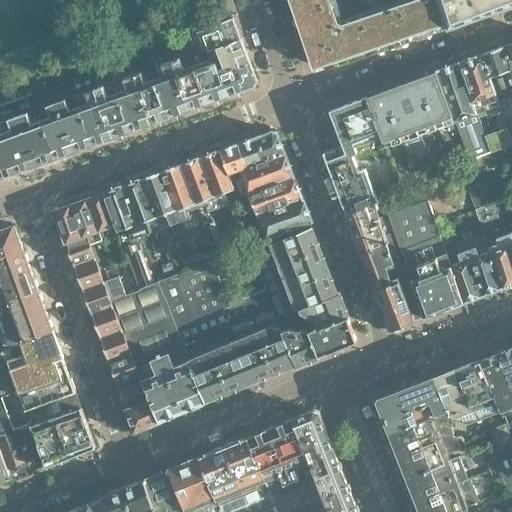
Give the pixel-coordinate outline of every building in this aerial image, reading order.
[(410,0),(342,23),(338,21),(330,0),(289,0),(308,53),(309,53),(310,57),(313,60),(316,63),(317,63),(319,64),(321,65),(323,66),(325,66),(327,67),(330,67),(332,66),(334,66),(358,58),(357,54),(370,49),(372,54),(427,36),(425,30),(434,27),(436,32),(449,28),(439,0),(410,0)] [(511,4),(511,0),(439,0),(449,28),(511,4)] [(241,37),(233,17),(217,23),(198,30),(206,50),(220,45),(241,37)] [(250,61),(241,37),(220,45),(227,62),(230,69),(250,61)] [(511,68),(511,67),(504,45),(481,54),(490,77),(496,75),(511,68)] [(496,93),(490,77),(481,54),(459,62),(473,101),(496,93)] [(112,75),(105,55),(86,62),(90,73),(93,82),(112,75)] [(230,95),(219,65),(217,60),(203,65),(201,58),(194,60),(196,68),(209,103),(215,101),(214,100),(224,97),(230,95)] [(209,103),(196,68),(186,71),(182,60),(173,63),(190,110),(198,107),(198,106),(208,103),(209,103)] [(257,80),(250,61),(230,69),(227,62),(219,65),(230,95),(239,92),(243,90),(244,90),(253,86),(254,87),(255,86),(258,80),(257,80)] [(492,152),(473,101),(459,62),(369,95),(387,147),(456,121),(470,160),(492,152)] [(190,110),(173,63),(163,67),(168,78),(158,82),(171,117),(172,116),(171,116),(181,113),(190,110)] [(511,68),(496,75),(502,93),(511,89),(511,68)] [(96,91),(93,82),(90,73),(71,80),(94,144),(114,137),(96,91)] [(171,117),(158,82),(148,85),(144,74),(135,77),(151,124),(160,120),(169,117),(170,117),(171,117)] [(151,124),(135,77),(125,80),(129,92),(120,95),(132,131),(133,130),(142,126),(143,127),(151,124)] [(94,144),(71,80),(33,94),(56,158),(94,144)] [(132,131),(120,95),(110,99),(106,87),(96,91),(114,137),(122,134),(131,131),(132,131)] [(56,158),(33,94),(0,106),(0,123),(19,116),(37,165),(56,158)] [(359,171),(352,154),(357,152),(353,142),(380,132),(367,96),(343,105),(330,110),(331,114),(343,145),(323,153),(331,173),(332,173),(347,213),(366,205),(377,201),(365,169),(359,171)] [(37,165),(19,116),(0,123),(18,172),(37,165)] [(0,178),(18,172),(0,123),(0,178)] [(285,153),(278,132),(273,130),(257,136),(238,143),(247,167),(285,153)] [(247,167),(238,143),(220,150),(229,175),(241,170),(247,167)] [(233,187),(229,175),(220,150),(201,157),(218,205),(225,223),(235,220),(224,190),(233,187)] [(294,175),(285,153),(247,167),(241,170),(249,192),(294,175)] [(218,205),(201,157),(181,164),(195,201),(204,197),(208,208),(218,205)] [(195,201),(181,164),(162,171),(179,219),(189,215),(185,204),(195,201)] [(179,219),(162,171),(143,178),(156,215),(165,211),(169,222),(179,219)] [(511,184),(511,172),(500,177),(504,188),(511,184)] [(302,198),(294,175),(249,192),(258,215),(302,198)] [(156,215),(143,178),(124,185),(141,233),(151,229),(147,218),(156,215)] [(141,233),(124,185),(104,192),(118,228),(127,225),(131,236),(141,233)] [(118,319),(113,304),(139,295),(121,246),(124,245),(118,228),(104,192),(103,192),(54,210),(135,431),(159,422),(159,421),(160,421),(118,319)] [(312,222),(302,198),(258,215),(267,239),(312,222)] [(497,215),(492,202),(474,209),(479,222),(484,220),(484,216),(490,214),(492,217),(497,215)] [(451,266),(441,236),(439,236),(428,203),(392,215),(403,249),(401,250),(424,316),(463,302),(451,266)] [(393,283),(386,265),(394,262),(380,221),(373,224),(366,205),(347,213),(391,329),(394,328),(415,320),(401,280),(393,283)] [(0,302),(38,289),(14,224),(0,229),(0,302)] [(282,327),(274,305),(271,307),(265,291),(231,305),(228,300),(247,292),(245,286),(263,279),(269,294),(328,272),(311,227),(252,249),(260,271),(222,285),(215,267),(219,266),(218,263),(160,286),(205,399),(295,362),(282,327)] [(511,282),(511,252),(505,235),(497,239),(500,247),(490,251),(503,286),(511,282)] [(149,290),(131,243),(124,245),(121,246),(139,295),(149,290)] [(503,286),(490,251),(480,255),(476,247),(468,250),(484,293),(503,286)] [(484,293),(468,250),(460,253),(463,261),(451,266),(463,302),(484,293)] [(348,317),(339,293),(337,294),(328,272),(269,294),(274,305),(282,327),(287,325),(291,327),(295,326),(299,327),(302,326),(310,329),(320,325),(321,327),(348,317)] [(206,402),(205,399),(160,286),(149,290),(139,295),(113,304),(118,319),(160,421),(206,402)] [(45,309),(38,289),(0,302),(0,317),(3,324),(45,309)] [(53,329),(45,309),(3,324),(10,345),(53,329)] [(357,340),(348,317),(321,327),(320,325),(310,329),(321,355),(357,340)] [(321,355),(310,329),(302,326),(299,327),(295,326),(291,327),(287,325),(282,327),(295,362),(296,365),(321,355)] [(96,446),(53,329),(10,345),(1,348),(4,355),(5,355),(18,390),(30,422),(43,456),(47,467),(54,464),(56,464),(56,463),(57,463),(57,462),(68,457),(69,458),(70,458),(71,458),(71,457),(72,457),(73,457),(74,456),(74,455),(85,450),(86,451),(87,451),(88,451),(89,450),(95,447),(96,446)] [(511,347),(499,353),(503,364),(511,386),(511,347)] [(499,353),(481,360),(495,397),(501,410),(506,423),(508,428),(511,426),(511,386),(503,364),(499,353)] [(14,428),(2,396),(18,390),(5,355),(4,355),(0,356),(0,448),(8,469),(43,456),(30,422),(14,428)] [(452,371),(435,378),(447,409),(448,413),(451,414),(463,409),(495,397),(481,360),(467,365),(452,371)] [(381,398),(378,399),(379,403),(391,432),(426,418),(430,419),(431,416),(432,415),(447,409),(435,378),(427,380),(407,388),(381,398)] [(295,417),(292,418),(329,511),(358,511),(318,408),(315,408),(315,409),(295,417)] [(329,511),(292,418),(291,419),(288,421),(287,420),(253,434),(253,435),(250,436),(248,436),(279,511),(329,511)] [(426,418),(391,432),(400,454),(437,439),(430,422),(429,420),(430,419),(426,418)] [(505,426),(491,431),(496,445),(510,440),(505,426)] [(481,433),(477,434),(480,442),(488,439),(485,431),(481,433)] [(473,436),(470,437),(473,445),(480,442),(477,434),(473,436)] [(279,511),(248,436),(199,456),(220,511),(279,511)] [(470,437),(462,440),(465,448),(473,445),(470,437)] [(437,439),(400,454),(406,471),(409,476),(418,500),(455,485),(446,462),(444,456),(437,439)] [(511,511),(511,441),(489,450),(494,461),(497,469),(500,476),(506,491),(511,504),(511,511)] [(0,481),(11,477),(8,469),(0,448),(0,481)] [(220,511),(199,456),(169,468),(187,511),(220,511)] [(494,461),(486,464),(489,471),(497,469),(494,461)] [(187,511),(169,468),(144,479),(156,511),(187,511)] [(497,469),(489,471),(493,479),(500,476),(497,469)] [(156,511),(144,479),(101,496),(101,497),(98,499),(97,498),(96,498),(96,499),(89,502),(89,501),(77,506),(78,511),(156,511)] [(455,485),(418,500),(422,511),(453,511),(464,508),(455,485)]
